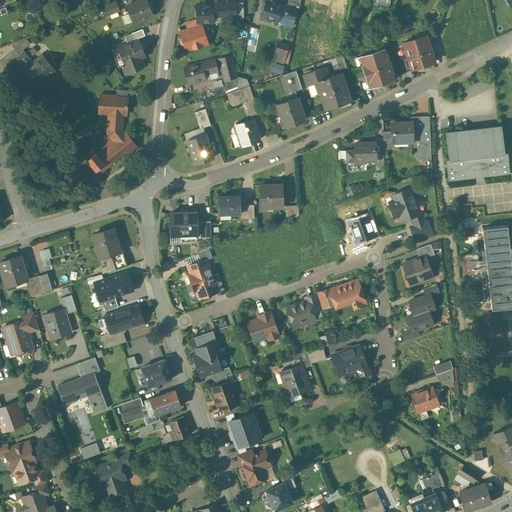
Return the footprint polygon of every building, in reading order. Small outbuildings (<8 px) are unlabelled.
[(146,0),(141,0),(126,6),(132,22),(152,14),(146,0)] [(287,6),(269,0),(265,0),(260,16),(291,26),(296,9),(287,6)] [(300,0),(288,0),(287,6),(296,9),(298,10),(300,0)] [(314,31),(337,24),(330,1),(332,0),(321,0),(323,3),(306,7),(314,31)] [(115,2),(100,8),(104,16),(119,10),(115,2)] [(227,3),(195,5),(196,20),(196,23),(213,22),(213,17),(228,16),(227,3)] [(235,3),(227,3),(228,16),(236,15),(235,3)] [(196,20),(186,23),(188,31),(197,28),(196,23),(196,20)] [(188,31),(182,33),(183,37),(181,38),(180,40),(181,43),(184,45),(185,44),(186,48),(187,49),(201,44),(198,36),(203,35),(200,27),(197,28),(188,31)] [(345,36),(350,41),(359,33),(354,28),(345,36)] [(142,29),(124,36),(127,44),(137,40),(134,39),(137,38),(138,40),(137,38),(144,35),(142,29)] [(426,35),(402,43),(410,69),(434,61),(426,35)] [(26,39),(13,49),(17,53),(30,43),(26,39)] [(127,44),(117,48),(121,57),(123,64),(124,64),(127,73),(137,69),(133,61),(137,59),(144,56),(138,40),(137,40),(127,44)] [(288,46),(278,42),(275,51),(286,55),(288,46)] [(117,48),(114,49),(112,50),(115,58),(119,57),(119,58),(121,57),(117,48)] [(383,48),(361,55),(364,64),(361,65),(366,82),(369,81),(371,87),(394,80),(391,72),(392,72),(386,53),(385,54),(383,48)] [(41,55),(32,62),(28,57),(25,52),(16,59),(20,64),(21,63),(26,70),(24,72),(35,85),(54,70),(41,55)] [(230,55),(218,58),(224,81),(236,78),(236,77),(230,55)] [(342,55),(335,58),(340,74),(340,73),(339,70),(346,67),(342,55)] [(214,59),(183,67),(188,84),(204,80),(203,75),(217,71),(214,59)] [(325,67),(303,74),(307,85),(316,82),(328,78),(325,67)] [(295,70),(281,75),(287,93),(301,89),(295,70)] [(328,78),(316,82),(325,109),(350,100),(341,73),(340,73),(340,74),(328,78)] [(236,78),(224,81),(225,87),(214,90),(215,96),(226,93),(236,89),(239,76),(238,76),(238,77),(236,77),(236,78)] [(236,89),(226,93),(230,106),(238,104),(237,102),(245,100),(245,99),(252,97),(249,85),(236,89)] [(127,99),(116,98),(116,96),(99,94),(98,112),(109,112),(107,131),(113,138),(122,130),(121,128),(122,113),(126,114),(127,99)] [(252,97),(245,99),(245,100),(250,116),(258,113),(252,97)] [(297,97),(276,104),(284,127),(304,120),(297,97)] [(205,108),(194,112),(196,117),(198,117),(202,127),(210,125),(205,108)] [(410,123),(391,123),(392,131),(392,141),(393,141),(409,141),(408,138),(418,138),(429,137),(429,116),(420,116),(421,126),(410,126),(410,123)] [(252,119),(235,124),(242,145),(259,139),(252,119)] [(501,125),(445,132),(448,160),(445,160),(448,181),(506,173),(504,152),(501,125)] [(114,139),(99,152),(98,151),(95,153),(95,152),(86,159),(96,170),(99,168),(102,171),(124,152),(127,156),(138,147),(123,129),(122,130),(113,138),(114,139)] [(392,131),(383,131),(382,134),(383,138),(383,149),(388,149),(391,148),(393,144),(393,141),(392,141),(392,131)] [(205,134),(186,140),(194,164),(212,157),(205,134)] [(429,137),(418,138),(418,140),(418,144),(417,145),(416,147),(416,149),(417,151),(414,153),(419,160),(422,157),(423,158),(426,159),(430,158),(429,137)] [(383,138),(373,138),(373,142),(374,142),(375,154),(383,153),(383,149),(383,138)] [(373,142),(354,143),(355,150),(345,150),(346,161),(356,161),(375,160),(375,154),(374,142),(373,142)] [(356,161),(346,161),(346,168),(349,171),(354,171),(356,168),(356,161)] [(282,184),(258,185),(259,205),(273,205),(273,207),(283,206),(282,184)] [(410,188),(391,195),(393,202),(389,204),(393,217),(398,215),(400,220),(410,217),(419,214),(418,213),(410,188)] [(231,196),(218,196),(218,214),(219,214),(219,213),(230,212),(230,213),(239,213),(239,195),(238,195),(238,196),(231,196)] [(253,204),(244,205),(245,219),(254,218),(253,204)] [(298,205),(285,206),(285,220),(298,215),(298,205)] [(195,211),(169,213),(170,235),(196,234),(195,211)] [(419,214),(410,217),(413,226),(424,223),(420,213),(418,213),(419,214)] [(347,221),(354,243),(376,236),(369,214),(347,221)] [(413,226),(410,227),(414,239),(431,233),(427,221),(424,223),(413,226)] [(511,272),(511,273),(506,226),(482,229),(491,309),(511,306),(511,272)] [(113,228),(92,235),(98,258),(110,254),(120,251),(120,250),(119,251),(115,238),(116,237),(113,228)] [(210,235),(196,236),(196,252),(208,248),(211,247),(210,235)] [(430,243),(414,249),(417,257),(423,255),(424,258),(434,254),(430,243)] [(45,266),(53,264),(49,247),(40,250),(45,266)] [(208,248),(197,252),(200,261),(205,259),(205,260),(212,257),(208,248)] [(120,251),(110,254),(114,269),(126,266),(121,250),(120,251)] [(417,257),(414,258),(415,259),(403,263),(409,281),(419,277),(420,280),(431,277),(424,258),(423,255),(417,257)] [(19,256),(0,261),(0,267),(5,285),(24,279),(26,279),(19,256)] [(200,261),(187,266),(190,274),(188,275),(191,283),(211,275),(205,260),(205,259),(200,261)] [(128,269),(91,280),(98,301),(134,290),(128,269)] [(38,275),(26,279),(24,279),(30,296),(43,292),(38,275)] [(211,275),(191,283),(194,290),(196,290),(199,298),(216,292),(213,281),(211,275)] [(219,279),(213,281),(216,292),(217,295),(224,293),(219,279)] [(352,283),(330,290),(333,298),(341,296),(344,304),(351,301),(352,305),(356,307),(362,305),(364,301),(356,280),(352,281),(352,283)] [(435,285),(423,289),(425,295),(426,296),(430,295),(438,292),(435,285)] [(330,289),(316,294),(321,308),(332,304),(334,301),(330,290),(330,289)] [(316,294),(304,298),(305,300),(309,312),(320,308),(323,317),(324,316),(321,308),(316,294)] [(71,295),(60,298),(63,308),(64,308),(65,313),(76,310),(71,295)] [(425,295),(408,301),(413,315),(428,310),(434,308),(430,295),(426,296),(425,295)] [(305,300),(286,307),(288,313),(287,317),(288,321),(292,323),(298,320),(301,322),(302,324),(323,317),(320,308),(309,312),(305,300)] [(137,305),(117,311),(117,312),(104,316),(105,317),(107,325),(110,332),(121,329),(143,322),(137,305)] [(63,308),(43,314),(48,331),(51,330),(53,337),(62,334),(62,333),(70,331),(65,316),(66,316),(65,313),(64,308),(63,308)] [(428,310),(413,315),(405,317),(410,330),(410,331),(416,329),(433,323),(428,310)] [(269,311),(257,315),(259,319),(247,323),(253,340),(266,335),(268,339),(278,336),(269,311)] [(33,312),(20,316),(22,320),(23,320),(26,332),(38,328),(33,312)] [(105,317),(99,319),(98,321),(99,326),(101,327),(107,325),(105,317)] [(22,320),(3,326),(7,340),(6,343),(12,346),(14,351),(17,352),(22,351),(25,353),(30,351),(31,348),(26,332),(23,320),(22,320)] [(110,332),(100,336),(104,348),(125,341),(121,329),(110,332)] [(410,330),(402,333),(404,340),(418,335),(416,329),(410,331),(410,330)] [(190,338),(195,350),(214,343),(217,353),(220,351),(213,331),(190,338)] [(332,332),(321,335),(323,345),(334,341),(332,332)] [(192,351),(195,357),(202,378),(220,371),(218,366),(219,360),(217,353),(214,343),(195,350),(192,351)] [(349,346),(342,349),(340,352),(332,355),(331,354),(331,355),(339,377),(340,377),(339,374),(352,369),(356,371),(363,368),(365,365),(358,345),(358,346),(353,348),(349,346)] [(322,346),(306,351),(310,363),(325,359),(322,346)] [(306,351),(292,355),(296,366),(300,364),(302,368),(311,365),(310,363),(306,351)] [(134,355),(128,357),(131,366),(137,364),(134,355)] [(93,414),(109,407),(96,375),(101,373),(95,356),(79,362),(84,375),(56,386),(64,407),(87,398),(93,414)] [(164,360),(131,371),(131,372),(132,371),(138,390),(170,379),(164,360)] [(296,366),(280,371),(288,395),(309,388),(307,384),(306,384),(305,380),(304,380),(303,378),(304,376),(302,371),(303,370),(302,368),(300,364),(296,366)] [(452,368),(436,373),(441,385),(453,380),(452,368)] [(123,375),(107,380),(114,400),(130,393),(131,395),(132,394),(132,393),(138,391),(138,390),(132,371),(131,372),(123,374),(123,375)] [(236,404),(228,381),(212,387),(216,399),(217,399),(219,403),(217,403),(219,409),(221,408),(227,406),(228,407),(236,404)] [(432,386),(410,394),(414,404),(421,401),(424,409),(439,404),(432,386)] [(174,390),(149,399),(154,414),(155,414),(158,413),(180,406),(174,390)] [(140,397),(129,401),(117,405),(120,413),(142,405),(140,397)] [(149,399),(144,400),(149,415),(149,416),(154,414),(149,399)] [(1,407),(0,407),(0,419),(3,421),(1,424),(3,430),(23,423),(15,402),(1,407)] [(236,404),(228,407),(227,406),(221,408),(224,416),(239,410),(236,404)] [(252,412),(227,421),(231,431),(229,432),(231,438),(233,437),(236,447),(261,438),(252,412)] [(154,414),(149,416),(149,415),(144,417),(147,425),(151,424),(160,420),(158,413),(155,414),(154,414)] [(183,417),(168,422),(169,423),(166,424),(169,432),(172,431),(175,439),(189,434),(183,417)] [(160,420),(151,424),(153,430),(164,426),(161,420),(160,420)] [(511,426),(511,425),(492,433),(511,475),(511,474),(511,426)] [(6,442),(0,444),(0,455),(5,454),(4,450),(8,449),(6,442)] [(8,449),(4,450),(5,454),(11,470),(14,469),(34,462),(35,461),(33,456),(34,454),(33,450),(31,449),(28,442),(8,449)] [(99,453),(95,443),(80,449),(84,459),(99,453)] [(128,449),(115,454),(117,460),(118,460),(121,468),(133,464),(128,449)] [(244,451),(238,454),(240,459),(253,454),(251,449),(244,451)] [(399,449),(388,454),(393,465),(404,460),(399,449)] [(253,454),(240,459),(242,465),(239,468),(243,478),(247,479),(249,484),(259,480),(257,476),(264,473),(262,468),(270,465),(264,450),(253,454)] [(481,450),(473,451),(474,460),(482,459),(481,450)] [(117,460),(97,467),(100,475),(99,478),(100,481),(103,483),(106,484),(109,494),(122,489),(119,478),(124,476),(121,468),(118,460),(117,460)] [(34,462),(14,469),(19,483),(24,482),(25,482),(29,481),(30,479),(33,478),(39,476),(37,472),(34,462)] [(479,474),(463,464),(459,470),(475,480),(479,474)] [(43,470),(37,472),(39,476),(33,478),(35,485),(44,482),(47,481),(43,470)] [(439,472),(427,477),(432,489),(444,484),(439,472)] [(490,481),(484,483),(488,494),(493,492),(490,481)] [(35,485),(32,487),(34,492),(37,491),(39,497),(49,494),(44,482),(35,485)] [(283,482),(265,490),(274,510),(292,502),(283,482)] [(484,483),(459,492),(465,510),(490,501),(488,494),(484,483)] [(42,501),(41,501),(39,497),(37,491),(34,492),(22,496),(24,504),(22,509),(27,511),(55,511),(53,506),(44,509),(43,506),(44,506),(45,505),(45,503),(45,502),(44,501),(43,501),(42,501)] [(325,496),(327,501),(339,496),(336,491),(325,496)] [(383,509),(375,491),(362,497),(368,511),(380,511),(379,510),(383,509)] [(442,511),(435,493),(410,503),(413,511),(442,511)] [(329,511),(325,502),(308,511),(329,511)] [(219,511),(216,503),(199,509),(199,510),(193,511),(219,511)]
